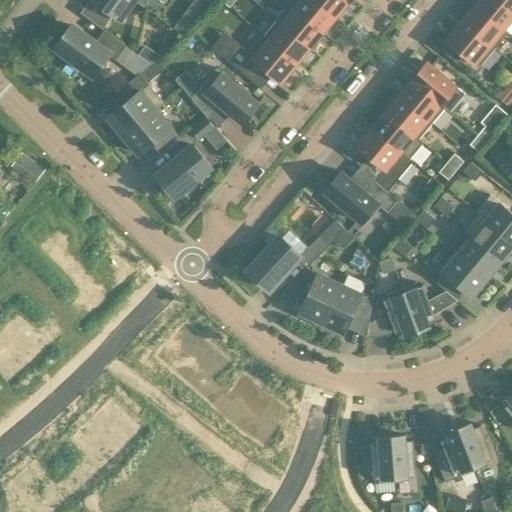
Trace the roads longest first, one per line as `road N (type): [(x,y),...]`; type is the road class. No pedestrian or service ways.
road 1 (residential): [(214,234),(243,230),(437,0)]
road 2 (residential): [(214,234),(216,208),(392,0)]
road 3 (residential): [(185,269),(0,450)]
road 4 (residential): [(185,269),(0,89)]
road 5 (residential): [(511,330),(451,369),(396,384),(330,377)]
road 6 (residential): [(330,377),(273,353),(185,269)]
road 7 (residential): [(272,511),(311,439),(330,377)]
